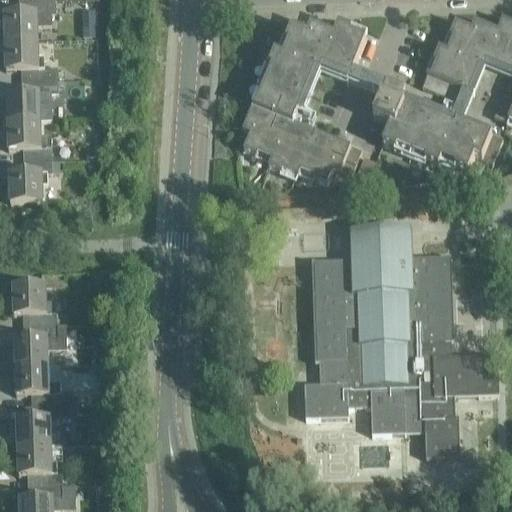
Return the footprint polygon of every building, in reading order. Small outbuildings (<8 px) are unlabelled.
[(5,19),(6,47),(38,46),(38,30),(52,30),(52,18),(57,18),(57,5),(19,7),(19,19),(5,19)] [(318,70),(350,83),(357,66),(342,60),(345,53),(360,59),(367,42),(338,30),(334,41),(311,32),(308,40),(291,33),(285,46),(287,48),(282,61),(274,58),(268,71),(271,73),(260,102),(257,101),(242,138),(250,141),(243,157),(257,163),(258,160),(271,166),(268,174),(282,179),(283,176),(299,182),(301,176),(314,182),(313,184),(327,190),(333,175),(352,182),(362,158),(321,141),(319,147),(313,144),(310,150),(305,148),(307,142),(281,132),(282,128),(293,131),(302,109),(296,107),(299,102),(302,104),(303,101),(299,100),(301,95),(307,97),(318,70)] [(421,93),(460,109),(466,95),(461,94),(463,88),(470,91),(481,64),(507,75),(509,69),(511,70),(511,33),(496,36),(471,34),(449,41),(452,42),(446,56),(438,52),(432,66),(436,67),(430,80),(427,79),(421,93)] [(21,74),(22,87),(58,86),(57,72),(44,72),(44,60),(39,60),(38,46),(6,47),(6,74),(21,74)] [(511,85),(509,84),(493,123),(507,129),(508,126),(511,127),(511,85)] [(7,99),(8,127),(41,126),(41,111),(46,110),(45,99),(58,98),(58,86),(22,87),(22,98),(7,99)] [(491,168),(500,143),(461,127),(459,133),(433,122),(430,128),(426,126),(427,122),(425,121),(423,125),(418,123),(420,117),(400,109),(405,97),(386,90),(373,124),(390,130),(382,149),(396,155),(397,152),(427,164),(426,166),(439,172),(443,163),(456,168),(455,171),(468,176),(474,161),(491,168)] [(23,154),(24,167),(53,166),(52,141),(42,141),(41,126),(8,127),(9,154),(23,154)] [(53,166),(24,167),(24,178),(10,179),(11,207),(44,206),(43,190),(48,190),(48,179),(53,178),(53,166)] [(274,215),(274,226),(355,223),(354,212),(274,215)] [(348,414),(371,413),(372,440),(406,439),(406,437),(425,436),(426,463),(460,462),(459,421),(455,422),(455,415),(456,415),(456,413),(479,413),(479,415),(500,414),(498,373),(447,375),(446,360),(452,360),(452,361),(454,361),(454,359),(453,359),(450,265),(451,265),(451,263),(447,263),(447,264),(412,265),(411,235),(350,237),(351,267),(312,268),(316,368),(320,368),(320,390),(304,391),(306,425),(349,424),(348,414)] [(29,320),(30,333),(57,332),(57,330),(56,317),(51,318),(51,306),(45,306),(45,291),(13,292),(14,320),(29,320)] [(15,344),(16,372),(48,372),(47,355),(66,354),(66,330),(57,330),(57,332),(30,333),(30,344),(15,344)] [(31,399),(32,412),(69,411),(69,396),(59,396),(58,371),(48,372),(16,372),(16,399),(31,399)] [(17,424),(18,452),(50,451),(61,451),(60,424),(70,424),(69,411),(32,412),(32,424),(17,424)] [(34,479),(35,492),(62,491),(62,490),(62,477),(56,477),(56,466),(51,466),(50,451),(18,452),(19,480),(34,479)] [(62,491),(35,492),(35,504),(20,504),(19,511),(76,511),(75,490),(62,490),(62,491)]
